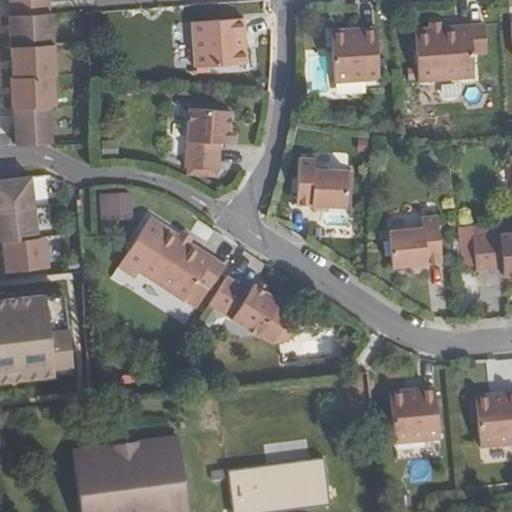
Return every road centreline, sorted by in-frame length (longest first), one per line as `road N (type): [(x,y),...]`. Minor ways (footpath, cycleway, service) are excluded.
road 1 (residential): [(231,227),(426,345),(511,342)]
road 2 (residential): [(5,153),(167,184),(231,227)]
road 3 (residential): [(277,0),(277,116),(261,181),(231,227)]
